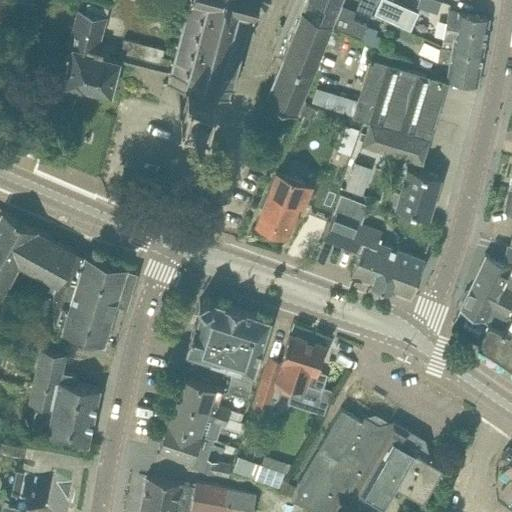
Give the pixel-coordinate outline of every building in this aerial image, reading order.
[(7,5),(8,0),(0,0),(0,19),(1,19),(5,4),(7,5)] [(8,0),(7,5),(36,12),(38,0),(8,0)] [(149,44),(144,66),(169,72),(167,79),(163,81),(164,83),(168,80),(181,84),(178,97),(180,98),(180,100),(184,101),(184,102),(203,107),(203,106),(208,107),(208,105),(210,106),(214,92),(227,96),(229,100),(231,99),(238,74),(236,73),(239,59),(243,60),(244,57),(241,57),(245,42),(248,43),(249,40),(246,39),(250,25),(253,26),(254,23),(250,22),(255,6),(258,7),(259,5),(260,6),(261,10),(263,9),(262,5),(266,0),(269,2),(271,0),(270,0),(191,0),(190,4),(185,3),(185,7),(188,7),(185,22),(181,21),(180,24),(183,24),(179,39),(175,38),(175,41),(178,42),(174,57),(170,56),(170,57),(162,55),(164,48),(149,44)] [(296,112),(331,26),(339,6),(338,5),(340,0),(290,0),(271,50),(282,55),(265,99),(272,102),(270,107),(287,114),(289,109),(296,112)] [(359,0),(356,10),(372,16),(378,0),(359,0)] [(410,28),(418,10),(395,0),(379,0),(374,12),(410,28)] [(420,0),(418,6),(436,12),(441,1),(438,0),(420,0)] [(119,59),(144,66),(149,44),(124,38),(120,52),(113,50),(114,45),(105,43),(103,49),(98,47),(106,15),(105,15),(108,6),(87,1),(85,10),(77,8),(68,44),(73,45),(64,81),(83,86),(83,84),(110,91),(119,59)] [(366,24),(352,18),(354,12),(339,5),(339,6),(331,26),(360,38),(366,24)] [(448,9),(442,45),(452,47),(483,54),(490,16),(448,9)] [(452,47),(442,45),(440,45),(437,60),(449,62),(446,79),(478,84),(483,54),(452,47)] [(363,142),(403,154),(422,160),(447,79),(446,79),(371,55),(357,100),(316,87),(311,102),(370,120),(363,142)] [(350,153),(359,128),(344,123),(336,148),(350,153)] [(379,200),(409,208),(428,214),(440,176),(408,166),(400,192),(383,187),(379,200)] [(310,183),(295,177),(277,170),(257,221),(286,232),(298,201),(302,203),(310,183)] [(511,236),(510,244),(511,244),(511,189),(508,188),(503,209),(511,211),(511,236)] [(424,258),(377,240),(381,230),(347,217),(354,198),(339,193),(323,238),(359,251),(351,273),(410,295),(424,258)] [(0,294),(18,262),(51,281),(47,287),(53,291),(59,279),(75,249),(37,228),(37,227),(2,208),(0,212),(0,294)] [(59,279),(53,291),(54,327),(62,329),(62,330),(85,337),(104,342),(116,302),(126,268),(127,266),(84,253),(75,249),(59,279)] [(486,253),(473,280),(511,299),(511,275),(508,273),(511,265),(486,253)] [(459,307),(461,309),(461,308),(511,329),(511,299),(473,280),(459,307)] [(186,351),(222,362),(253,372),(270,318),(210,299),(207,295),(199,299),(201,303),(195,323),(189,341),(189,342),(186,351)] [(511,329),(461,309),(453,326),(480,339),(477,343),(511,365),(511,329)] [(289,333),(276,372),(275,376),(262,372),(251,405),(253,405),(249,417),(263,421),(266,410),(268,410),(274,390),(289,395),(292,387),(305,391),(307,385),(321,389),(326,373),(317,371),(325,345),(289,333)] [(40,347),(29,399),(41,402),(39,410),(34,415),(31,424),(35,431),(88,442),(99,387),(75,382),(76,377),(74,374),(61,371),(65,352),(40,347)] [(0,387),(17,392),(25,365),(0,358),(0,387)] [(231,375),(227,389),(245,394),(249,380),(231,375)] [(217,404),(222,389),(184,376),(176,400),(227,417),(230,408),(217,404)] [(226,418),(227,417),(176,400),(169,422),(168,421),(167,423),(200,434),(200,433),(198,432),(204,417),(212,420),(211,422),(224,426),(226,418)] [(292,494),(291,497),(310,503),(309,504),(331,511),(377,511),(395,483),(423,500),(433,483),(443,465),(431,458),(427,443),(421,444),(417,450),(402,441),(403,439),(388,430),(387,427),(364,414),(361,418),(341,406),(327,430),(295,485),(292,494)] [(200,434),(167,423),(159,446),(192,457),(200,434)] [(2,443),(0,453),(0,455),(23,460),(26,448),(2,443)] [(511,449),(508,447),(501,456),(508,462),(502,469),(511,476),(501,488),(511,496),(511,449)] [(288,471),(296,459),(266,449),(261,462),(288,471)] [(213,472),(214,470),(230,475),(233,466),(217,461),(217,460),(205,456),(201,469),(213,472)] [(256,477),(261,462),(251,459),(240,456),(235,470),(256,477)] [(147,474),(139,511),(252,511),(255,494),(241,488),(197,480),(195,479),(194,483),(147,474)] [(67,511),(72,489),(16,478),(11,501),(20,503),(19,504),(30,506),(28,511),(67,511)]
